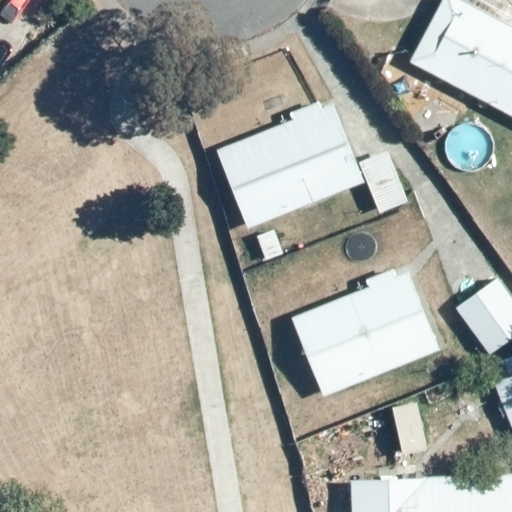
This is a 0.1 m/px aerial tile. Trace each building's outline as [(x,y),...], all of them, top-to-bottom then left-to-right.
[(511,25),(464,0),(440,0),(409,60),(511,114),(511,25)] [(282,251),(269,217),(363,181),(376,215),(411,201),(390,144),(354,157),(331,96),(214,141),(216,147),(259,259),(282,251)] [(439,348),(407,268),(291,315),(323,395),(439,348)] [(511,335),(511,299),(497,276),(455,304),(487,352),(511,335)] [(511,353),(485,365),(511,429),(511,353)] [(420,396),(389,401),(398,453),(429,448),(420,396)] [(511,511),(511,472),(348,478),(348,511),(511,511)]
